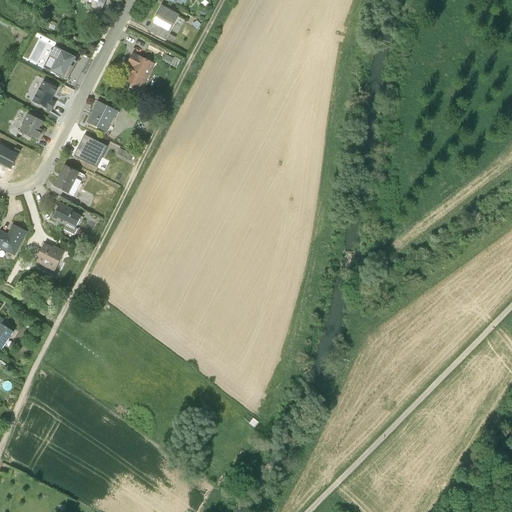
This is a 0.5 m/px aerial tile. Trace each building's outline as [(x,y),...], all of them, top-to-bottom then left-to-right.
[(89,0),(96,4),(95,7),(102,10),(106,0),(89,0)] [(169,34),(179,16),(160,6),(147,30),(165,41),(166,39),(172,42),(175,38),(169,34)] [(44,68),(67,80),(79,56),(55,44),(44,68)] [(124,81),(142,90),(155,65),(133,54),(126,66),(131,68),(124,81)] [(51,97),(59,84),(46,77),(34,100),(51,110),(56,100),(51,97)] [(106,133),(118,112),(97,102),(85,123),(106,133)] [(26,113),(17,132),(37,141),(42,131),(40,130),(44,122),(26,113)] [(96,165),(107,144),(86,133),(75,155),(96,165)] [(64,165),(53,186),(68,194),(79,173),(64,165)] [(56,211),(51,220),(65,227),(64,230),(74,235),(77,229),(75,228),(81,216),(72,212),(73,210),(57,202),(54,210),(56,211)] [(0,249),(14,257),(27,233),(12,225),(8,234),(0,230),(0,249)] [(43,244),(34,263),(54,272),(64,252),(53,246),(53,248),(43,244)] [(0,349),(1,350),(16,328),(0,317),(0,349)]
